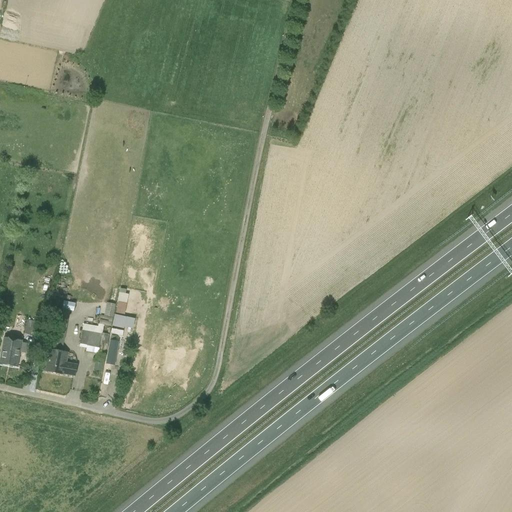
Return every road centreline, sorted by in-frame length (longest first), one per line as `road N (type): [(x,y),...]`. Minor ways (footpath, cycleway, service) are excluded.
road 1 (motorway): [(511,213),(129,511)]
road 2 (motorway): [(172,511),(511,245)]
road 3 (unclassified): [(0,386),(160,420),(206,393),(220,352)]
